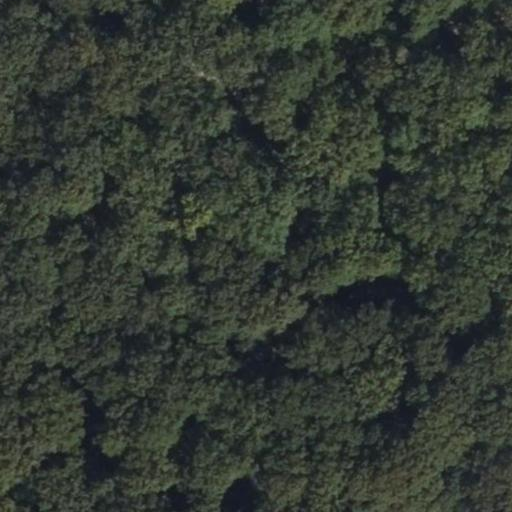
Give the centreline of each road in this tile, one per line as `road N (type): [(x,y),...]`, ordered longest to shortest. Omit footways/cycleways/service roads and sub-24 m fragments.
road 1 (track): [(81,0),(511,304)]
road 2 (track): [(343,511),(511,380)]
